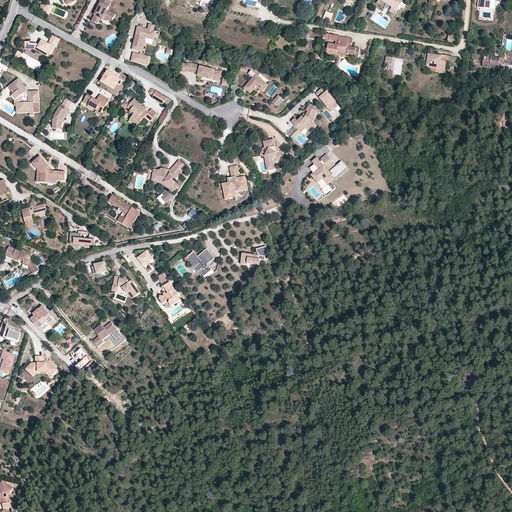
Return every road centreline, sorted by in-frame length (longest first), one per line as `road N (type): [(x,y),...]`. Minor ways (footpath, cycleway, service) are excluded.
road 1 (residential): [(0,306),(92,257),(204,233),(282,205)]
road 2 (residential): [(13,7),(216,116),(232,111)]
